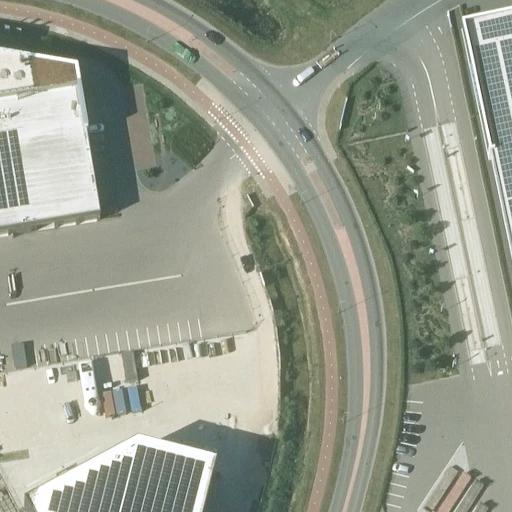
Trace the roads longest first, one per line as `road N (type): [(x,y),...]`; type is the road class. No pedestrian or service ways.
road 1 (tertiary): [(354,511),(377,411),(373,288),(329,173),(281,101)]
road 2 (tertiary): [(261,124),(319,213),(352,318),(356,419),(337,511)]
road 3 (unclassified): [(261,124),(167,221),(0,257)]
road 4 (tertiary): [(76,0),(164,40),(261,124)]
road 5 (tertiary): [(281,101),(217,43),(145,0)]
road 6 (unclassified): [(281,101),(416,0)]
